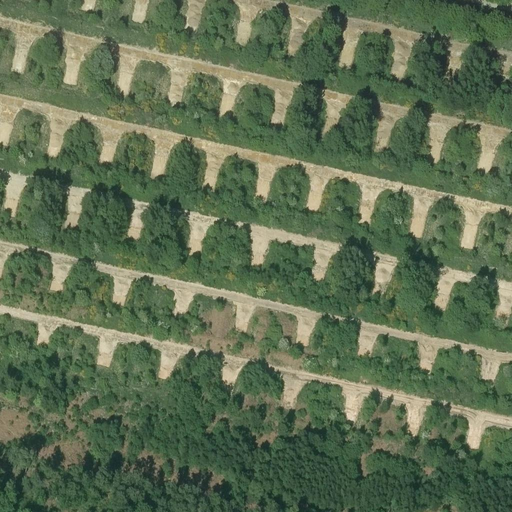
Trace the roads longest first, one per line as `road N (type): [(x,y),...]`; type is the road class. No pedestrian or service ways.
road 1 (unknown): [(0,173),(511,290)]
road 2 (unknown): [(0,309),(511,424)]
road 3 (unknown): [(0,247),(511,361)]
road 4 (unknown): [(0,23),(511,136)]
road 5 (unknown): [(0,99),(511,212)]
road 6 (unknown): [(238,0),(511,60)]
